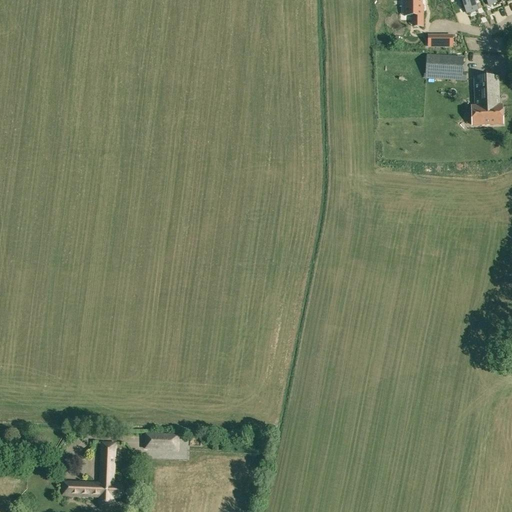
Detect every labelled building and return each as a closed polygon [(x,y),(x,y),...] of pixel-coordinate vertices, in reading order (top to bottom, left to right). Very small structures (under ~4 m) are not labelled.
[(404,0),(405,15),(424,15),(423,4),(422,4),(422,0),(404,0)] [(463,0),(469,14),(480,9),(476,1),(477,0),(463,0)] [(448,32),(424,33),(425,44),(448,43),(448,32)] [(466,81),(467,73),(462,72),(463,57),(413,54),(412,77),(466,81)] [(472,107),(472,110),(472,125),(502,124),(502,106),(503,106),(503,100),(499,100),(499,77),(474,78),(475,107),(472,107)] [(443,123),(380,123),(380,136),(411,136),(411,145),(422,145),(422,163),(445,162),(445,143),(422,143),(422,135),(443,135),(443,123)] [(408,144),(384,143),(384,160),(403,161),(404,151),(408,151),(408,144)] [(179,452),(180,435),(145,433),(144,450),(179,452)] [(124,493),(124,490),(120,485),(113,485),(115,444),(102,443),(101,473),(101,474),(101,484),(63,483),(63,495),(101,496),(100,504),(104,507),(108,508),(112,504),(113,497),(119,497),(124,493)]
